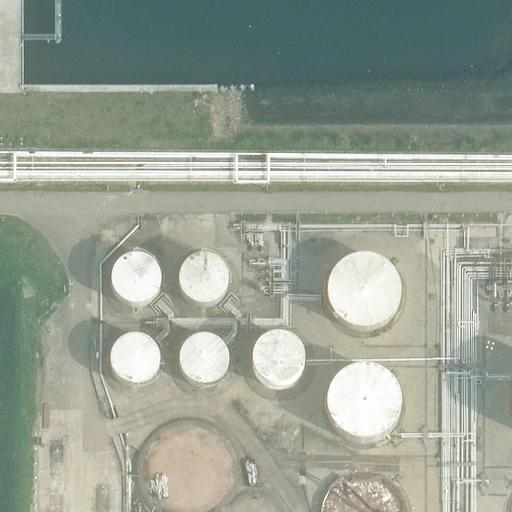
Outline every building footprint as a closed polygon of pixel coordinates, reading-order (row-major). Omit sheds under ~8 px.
[(109,292),(145,309),(165,271),(129,253),(109,292)] [(406,318),(390,254),(327,270),(343,333),(406,318)] [(195,255),(181,291),(218,306),(233,270),(195,255)] [(181,375),(212,386),(226,348),(195,337),(181,375)] [(295,386),(298,342),(263,339),(259,384),(295,386)] [(158,342),(117,340),(115,383),(156,385),(158,342)] [(395,441),(398,375),(339,372),(336,439),(395,441)] [(405,511),(388,466),(317,492),(324,511),(405,511)]
